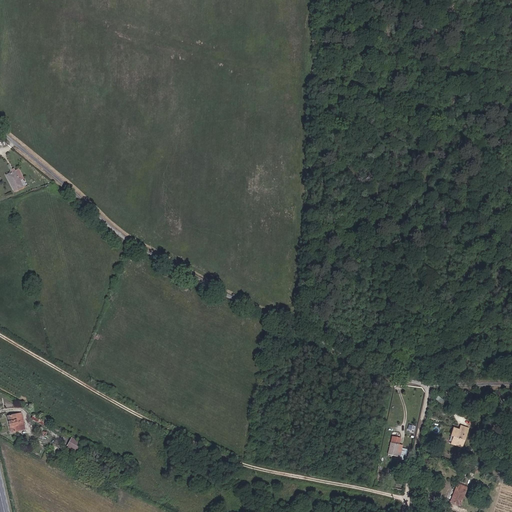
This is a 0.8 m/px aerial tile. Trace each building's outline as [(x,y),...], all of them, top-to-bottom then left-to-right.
[(19,171),(7,176),(16,193),(24,189),(20,181),(24,179),(19,171)] [(22,413),(8,416),(11,432),(25,429),(22,413)] [(32,418),(41,423),(43,420),(34,415),(32,418)] [(459,429),(452,427),(450,434),(454,435),(452,441),(462,444),(467,427),(460,425),(459,429)] [(390,435),(386,453),(398,456),(398,452),(395,452),(397,437),(390,435)] [(78,453),(83,444),(72,438),(67,447),(78,453)] [(480,487),(483,480),(476,477),(474,484),(480,487)] [(449,499),(458,503),(465,484),(456,481),(449,499)]
